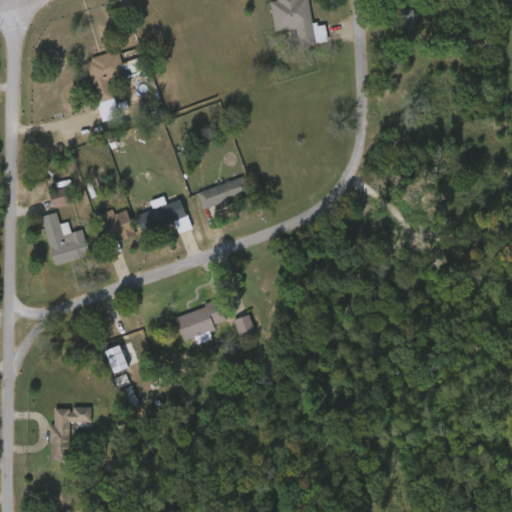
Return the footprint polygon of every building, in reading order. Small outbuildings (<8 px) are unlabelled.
[(308,0),(314,36),(319,36),(319,42),(296,45),(294,28),(274,30),(271,0),(308,0)] [(398,19),(381,20),(382,40),(399,39),(398,19)] [(110,80),(118,115),(102,119),(87,57),(129,47),(136,74),(110,80)] [(71,70),(88,131),(104,126),(94,90),(109,86),(102,61),(71,70)] [(198,188),(242,179),(246,196),(201,206),(198,188)] [(63,186),(68,202),(53,206),(49,190),(63,186)] [(183,200),(187,218),(232,207),(228,189),(183,200)] [(174,221),(141,232),(135,214),(180,198),(190,227),(178,232),(174,221)] [(35,201),(37,217),(53,214),(51,199),(35,201)] [(125,206),(134,235),(106,243),(97,214),(125,206)] [(160,231),(163,243),(176,239),(167,209),(151,213),(149,206),(135,211),(138,219),(121,225),(126,241),(160,231)] [(89,256),(53,264),(42,215),(57,211),(62,233),(82,229),(89,256)] [(120,245),(113,219),(99,223),(98,219),(83,223),(92,254),(120,245)] [(27,226),(39,275),(75,266),(68,239),(56,242),(53,232),(44,234),(42,223),(27,226)] [(220,301),(227,324),(181,338),(174,315),(220,301)] [(160,326),(168,351),(180,347),(182,354),(197,349),(194,338),(210,333),(204,312),(160,326)] [(234,318),(248,314),(254,333),(240,338),(234,318)] [(241,343),(234,324),(219,330),(226,348),(241,343)] [(114,377),(105,355),(91,360),(100,382),(114,377)] [(91,420),(69,420),(69,455),(51,455),(51,406),(90,406),(91,420)] [(35,470),(54,470),(54,431),(76,431),(76,416),(58,416),(58,418),(40,418),(39,434),(35,434),(35,470)]
